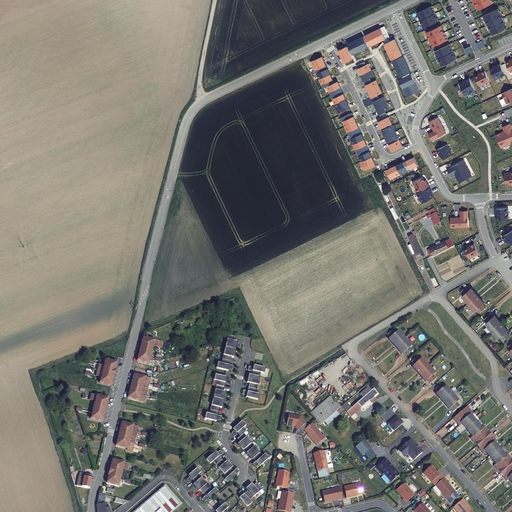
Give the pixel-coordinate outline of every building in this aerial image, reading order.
[(491,0),(473,0),(474,1),(472,2),(474,6),(476,5),(480,13),(495,6),(491,0)] [(419,17),(426,31),(440,24),(434,10),(419,17)] [(485,19),(494,38),(509,31),(500,12),(485,19)] [(365,35),(367,39),(370,45),(370,46),(384,39),(389,37),(390,36),(385,26),(365,35)] [(428,35),(435,50),(449,43),(443,28),(428,35)] [(348,43),(349,46),(353,54),(369,46),(368,45),(365,39),(364,36),(348,43)] [(386,43),(385,43),(392,59),(393,59),(401,55),(403,54),(395,38),(391,41),(386,43)] [(484,44),(478,47),(480,52),(487,49),(484,44)] [(347,46),(339,50),(345,62),(353,58),(353,57),(347,47),(347,46)] [(437,54),(444,68),(458,61),(452,47),(437,54)] [(472,49),(466,52),(469,58),(475,55),(472,49)] [(322,55),(311,60),(315,69),(316,69),(326,64),(325,61),(322,55)] [(403,56),(402,56),(394,60),(393,61),(400,77),(403,75),(410,72),(411,72),(403,56)] [(357,65),(361,75),(372,70),(369,63),(366,64),(365,61),(357,65)] [(328,67),(326,64),(316,69),(320,78),(330,73),(328,67)] [(497,67),(491,70),(495,80),(506,75),(500,64),(497,66),(497,67)] [(365,81),(365,83),(375,78),(372,70),(361,75),(364,81),(365,81)] [(482,74),(475,77),(480,87),(490,82),(485,71),(481,73),(482,74)] [(333,78),(330,73),(320,78),(324,86),(327,85),(334,82),(332,78),(333,78)] [(412,73),(411,74),(404,77),(399,79),(407,96),(419,91),(415,82),(416,82),(412,73)] [(366,85),(369,91),(379,86),(375,78),(365,83),(366,85)] [(467,81),(460,84),(466,96),(476,91),(470,79),(466,80),(467,81)] [(338,80),(334,82),(327,85),(331,94),(341,89),(340,86),(338,80)] [(372,97),(373,99),(383,95),(379,86),(369,91),(372,98),(372,97)] [(343,92),(341,89),(331,94),(335,102),(346,98),(343,92)] [(507,105),(511,102),(511,89),(502,94),(507,105)] [(373,102),(376,108),(387,103),(383,95),(373,99),(374,101),(373,102)] [(348,103),(346,98),(335,102),(335,103),(339,112),(349,107),(348,103)] [(387,103),(376,108),(379,114),(380,114),(381,116),(386,114),(385,112),(390,109),(387,103)] [(352,112),(341,116),(345,125),(356,120),(353,115),(352,112)] [(381,128),(382,128),(392,123),(389,117),(378,121),(381,128)] [(429,135),(432,141),(447,134),(439,118),(430,123),(435,132),(429,135)] [(358,126),(356,120),(345,125),(349,134),(360,129),(358,126)] [(382,130),(385,136),(395,131),(392,123),(382,128),(383,130),(382,130)] [(511,144),(511,127),(511,124),(503,128),(505,132),(496,136),(501,147),(509,144),(510,146),(511,144)] [(361,133),(360,129),(349,134),(353,143),(364,138),(361,132),(361,133)] [(388,142),(389,144),(399,140),(395,131),(385,136),(388,142)] [(366,143),(364,138),(353,143),(357,152),(367,147),(366,143)] [(392,151),(402,146),(399,140),(389,144),(392,151)] [(440,154),(444,161),(453,156),(448,145),(438,151),(439,154),(440,154)] [(369,150),(367,147),(357,152),(360,160),(372,155),(369,150)] [(374,161),(372,155),(360,160),(360,161),(364,169),(375,164),(374,161)] [(407,161),(411,169),(418,166),(414,157),(407,161)] [(465,161),(447,170),(451,177),(456,175),(460,184),(471,178),(467,170),(469,169),(465,161)] [(404,162),(397,165),(401,174),(408,171),(408,170),(404,162)] [(390,169),(386,170),(391,179),(401,174),(397,165),(390,169)] [(414,183),(419,193),(430,187),(428,184),(427,184),(424,178),(414,183)] [(423,204),(435,198),(431,191),(432,191),(430,187),(419,193),(418,194),(423,204)] [(509,208),(496,209),(497,221),(510,220),(509,208)] [(429,212),(435,223),(433,224),(435,228),(442,224),(434,210),(429,212)] [(460,212),(461,218),(451,221),(454,230),(471,226),(467,210),(460,212)] [(414,239),(410,232),(404,235),(409,244),(409,243),(413,242),(412,240),(414,239)] [(449,237),(427,249),(430,255),(452,243),(449,237)] [(417,260),(423,257),(414,239),(412,240),(413,242),(409,243),(410,245),(417,260)] [(472,247),(466,250),(471,260),(481,254),(475,244),(472,246),(472,247)] [(417,260),(410,245),(407,246),(417,266),(420,265),(417,260)] [(469,290),(466,287),(462,290),(471,300),(476,296),(470,289),(469,290)] [(462,296),(461,297),(467,304),(471,300),(462,290),(459,292),(462,296)] [(481,305),(483,303),(476,296),(471,300),(481,312),(485,309),(481,305)] [(471,300),(467,304),(473,312),(475,311),(478,314),(481,312),(471,300)] [(492,317),(489,314),(486,317),(495,327),(500,323),(494,316),(492,317)] [(485,323),(484,324),(490,331),(495,327),(486,317),(483,319),(485,323)] [(505,332),(506,331),(500,323),(495,327),(505,339),(508,336),(505,332)] [(495,327),(490,331),(497,339),(498,338),(501,341),(505,339),(495,327)] [(394,333),(391,329),(388,332),(397,343),(401,339),(395,331),(394,333)] [(397,343),(388,332),(384,335),(388,338),(386,340),(392,347),(397,343)] [(233,342),(234,338),(225,336),(218,365),(215,364),(214,370),(225,372),(226,370),(230,371),(231,367),(227,366),(229,358),(231,359),(232,355),(232,354),(233,347),(234,347),(235,343),(233,342)] [(161,348),(162,342),(142,337),(141,343),(153,346),(161,348)] [(406,347),(408,346),(401,339),(397,343),(407,354),(410,351),(406,347)] [(139,349),(152,352),(153,346),(141,343),(139,349)] [(400,353),(404,357),(407,354),(397,343),(392,347),(399,354),(400,353)] [(138,356),(150,359),(152,352),(139,349),(138,356)] [(136,361),(149,364),(150,359),(138,356),(136,361)] [(418,360),(415,357),(412,360),(421,370),(426,366),(419,359),(418,360)] [(115,369),(116,363),(104,360),(103,366),(115,369)] [(421,370),(412,360),(409,362),(412,366),(410,367),(416,375),(421,370)] [(97,370),(114,375),(115,369),(103,366),(98,364),(97,370)] [(431,375),(432,373),(426,366),(421,370),(431,382),(434,379),(431,375)] [(261,375),(263,369),(251,367),(250,369),(246,368),(245,372),(249,373),(248,376),(247,376),(246,380),(245,380),(244,384),(246,384),(245,392),(240,391),(239,395),(244,396),(243,399),(255,401),(256,396),(253,395),(258,374),(261,375)] [(100,378),(112,381),(114,375),(97,370),(95,376),(100,378)] [(424,380),(427,384),(431,382),(421,370),(416,375),(422,382),(424,380)] [(149,384),(150,378),(133,374),(132,380),(149,384)] [(212,376),(211,381),(214,382),(206,415),(203,414),(201,420),(213,423),(214,421),(218,422),(219,418),(215,417),(217,409),(219,409),(220,405),(221,397),(222,398),(223,393),(220,393),(222,385),(227,386),(228,382),(223,381),(224,378),(212,376)] [(99,383),(111,386),(112,381),(100,378),(99,383)] [(130,387),(148,391),(149,384),(132,380),(130,387)] [(442,388),(439,384),(436,387),(445,397),(449,393),(443,386),(442,388)] [(129,393),(146,397),(148,391),(130,387),(129,393)] [(445,397),(436,387),(433,390),(436,393),(434,395),(440,402),(445,397)] [(367,388),(359,395),(362,398),(370,391),(367,388)] [(373,398),(373,397),(377,394),(373,389),(370,391),(362,398),(355,404),(359,409),(369,400),(369,401),(373,398)] [(128,398),(145,402),(146,397),(129,393),(128,398)] [(454,402),(456,401),(449,393),(445,397),(455,409),(458,406),(454,402)] [(106,404),(108,398),(91,394),(89,400),(94,401),(106,404)] [(328,417),(338,409),(328,397),(318,406),(328,417)] [(448,408),(452,411),(455,409),(445,397),(440,402),(447,409),(448,408)] [(93,407),(105,410),(106,404),(94,401),(93,407)] [(345,413),(349,417),(359,409),(355,404),(345,413)] [(328,417),(318,406),(315,409),(327,419),(328,417)] [(471,414),(465,406),(458,412),(470,426),(475,422),(469,416),(471,414)] [(91,413),(103,416),(105,410),(93,407),(91,413)] [(327,419),(315,409),(309,413),(319,425),(327,419)] [(380,420),(393,435),(402,427),(389,412),(380,420)] [(470,426),(458,412),(451,418),(458,425),(459,424),(465,430),(470,426)] [(90,418),(102,422),(103,416),(91,413),(90,418)] [(295,427),(297,430),(306,423),(301,416),(289,413),(286,424),(292,426),(292,425),(295,426),(295,427)] [(250,464),(253,467),(256,465),(258,466),(267,458),(263,454),(260,456),(241,434),(244,431),(241,428),(244,425),(240,421),(231,429),(232,430),(229,433),(232,437),(235,434),(237,436),(234,439),(237,442),(235,444),(238,447),(241,450),(243,449),(245,452),(243,454),(246,457),(247,456),(249,459),(251,458),(253,461),(250,464)] [(138,432),(139,426),(122,422),(121,428),(138,432)] [(482,426),(480,428),(475,422),(470,426),(482,440),(489,434),(482,426)] [(321,436),(311,423),(303,430),(308,436),(315,446),(325,438),(323,435),(321,436)] [(470,437),(469,438),(475,446),(482,440),(470,426),(465,430),(470,437)] [(119,434),(137,438),(138,432),(121,428),(119,434)] [(118,440),(135,444),(137,438),(119,434),(118,440)] [(493,444),(495,442),(489,434),(482,440),(493,453),(498,449),(493,444)] [(126,451),(133,452),(135,444),(118,440),(116,446),(127,448),(126,451)] [(482,453),(484,452),(488,457),(493,453),(482,440),(475,446),(482,453)] [(368,459),(374,454),(362,441),(355,448),(362,456),(364,454),(368,459)] [(423,454),(412,441),(399,452),(404,458),(408,455),(414,462),(423,454)] [(511,460),(506,454),(504,456),(498,449),(493,453),(505,467),(511,461),(511,460)] [(222,480),(226,484),(235,476),(233,475),(237,472),(234,469),(231,472),(228,469),(229,468),(227,465),(227,464),(225,461),(223,462),(217,456),(221,453),(218,450),(214,453),(213,452),(204,460),(208,464),(210,462),(224,478),(222,480)] [(329,450),(312,453),(316,472),(327,470),(326,464),(324,456),(328,455),(329,455),(329,453),(329,450)] [(494,464),(492,466),(499,473),(505,467),(493,453),(488,457),(494,464)] [(130,470),(132,465),(114,460),(113,466),(126,469),(130,470)] [(385,460),(375,468),(382,475),(383,474),(390,483),(399,476),(391,466),(391,467),(385,460)] [(111,472),(124,475),(126,469),(113,466),(111,472)] [(435,473),(429,467),(422,474),(430,483),(439,475),(436,472),(435,473)] [(505,481),(507,479),(511,484),(511,474),(505,467),(499,473),(505,481)] [(199,472),(195,468),(186,476),(187,477),(184,480),(186,483),(190,480),(192,483),(191,484),(193,487),(193,488),(196,491),(198,489),(203,496),(200,499),(202,502),(206,499),(207,500),(216,492),(212,488),(210,490),(196,474),(199,472)] [(289,473),(278,471),(275,487),(287,489),(288,485),(287,485),(289,473)] [(110,479),(123,482),(124,475),(111,472),(110,479)] [(79,476),(78,482),(72,481),(74,485),(90,489),(92,480),(79,476)] [(109,484),(121,487),(123,482),(110,479),(109,484)] [(445,483),(445,482),(442,479),(434,487),(446,501),(454,493),(445,483)] [(237,498),(245,507),(250,504),(247,501),(260,490),(255,483),(251,486),(250,484),(246,487),(247,488),(244,491),(245,492),(242,494),(239,491),(236,494),(239,497),(237,498)] [(363,495),(360,484),(342,487),(345,499),(363,495)] [(413,497),(403,485),(394,492),(402,501),(401,501),(404,504),(413,497)] [(173,511),(183,504),(168,486),(138,511),(173,511)] [(341,499),(339,488),(320,492),(323,503),(337,500),(341,499)] [(277,511),(281,511),(289,511),(293,495),(281,492),(277,511)] [(101,504),(102,501),(99,500),(97,506),(97,511),(111,511),(110,507),(106,509),(105,505),(101,504)] [(464,503),(461,500),(452,508),(454,511),(470,511),(463,504),(464,503)] [(225,511),(224,510),(226,508),(223,503),(213,511),(214,511),(225,511)]
